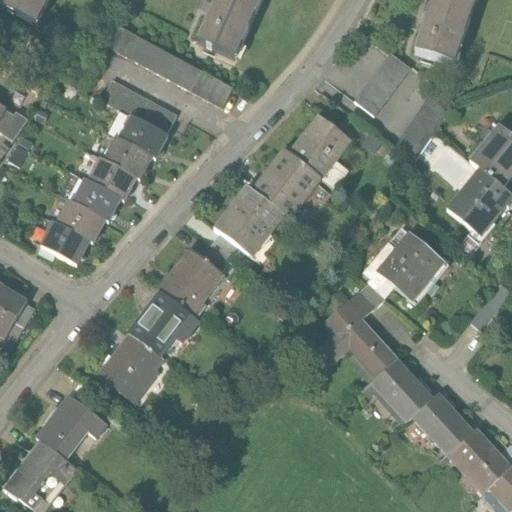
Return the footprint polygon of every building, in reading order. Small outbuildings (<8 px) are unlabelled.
[(0,13),(37,31),(51,0),(5,0),(0,12),(0,13)] [(236,66),(266,0),(221,0),(215,14),(199,50),(236,66)] [(433,0),(415,58),(451,70),(474,0),(433,0)] [(233,93),(115,31),(104,51),(222,113),(233,93)] [(391,58),(355,104),(374,119),(410,73),(391,58)] [(101,109),(132,124),(168,142),(179,121),(112,87),(101,109)] [(453,107),(434,93),(394,152),(412,167),(453,107)] [(14,125),(5,119),(0,126),(0,139),(13,148),(27,127),(17,121),(14,125)] [(352,148),(318,123),(289,160),(323,186),(352,148)] [(132,124),(120,148),(151,164),(156,166),(168,142),(132,124)] [(511,178),(511,140),(499,130),(470,165),(480,174),(501,191),(511,178)] [(116,146),(105,169),(136,184),(140,186),(151,164),(120,148),(116,146)] [(289,160),(284,156),(252,197),(286,223),(291,227),(323,186),(289,160)] [(101,167),(89,190),(120,206),(124,208),(136,184),(105,169),(101,167)] [(511,206),(511,200),(501,191),(480,174),(448,213),(480,240),(505,210),(508,212),(511,206)] [(85,188),(73,211),(105,227),(108,229),(120,206),(89,190),(85,188)] [(254,264),(286,223),(252,197),(247,193),(215,234),(221,239),(254,264)] [(69,209),(57,233),(88,249),(93,251),(105,227),(73,211),(69,209)] [(409,237),(400,230),(361,278),(369,285),(377,276),(409,237)] [(76,273),(88,249),(57,233),(53,231),(41,255),(76,273)] [(409,237),(377,276),(394,291),(407,302),(427,278),(434,285),(447,270),(439,264),(440,263),(409,237)] [(221,239),(211,251),(233,268),(244,277),(254,264),(221,239)] [(233,268),(211,251),(201,264),(223,281),(233,268)] [(158,298),(162,301),(195,326),(228,284),(223,281),(201,264),(191,256),(158,298)] [(367,287),(346,306),(361,323),(385,303),(394,291),(377,276),(369,285),(367,287)] [(26,308),(2,294),(0,297),(0,343),(3,346),(7,339),(25,310),(26,308)] [(162,301),(131,342),(166,369),(198,329),(195,326),(162,301)] [(353,350),(380,379),(397,363),(361,323),(346,306),(324,326),(335,337),(309,360),(324,376),(353,350)] [(35,316),(25,310),(7,339),(18,345),(35,316)] [(135,410),(166,369),(131,342),(100,383),(135,410)] [(405,426),(411,421),(432,402),(397,363),(380,379),(370,387),(405,426)] [(82,388),(70,404),(104,430),(116,414),(82,388)] [(449,457),(473,435),(438,397),(432,402),(411,421),(446,459),(449,457)] [(36,447),(40,450),(65,469),(88,440),(96,446),(107,432),(104,430),(70,404),(36,447)] [(488,492),(511,471),(499,458),(506,451),(499,444),(492,450),(477,432),(473,435),(449,457),(484,496),(488,492)] [(4,496),(24,511),(49,511),(76,478),(65,469),(40,450),(4,496)] [(511,511),(511,469),(511,471),(488,492),(498,503),(487,511),(511,511)]
